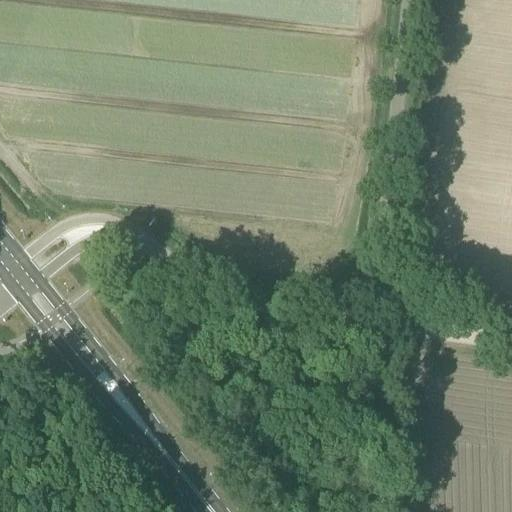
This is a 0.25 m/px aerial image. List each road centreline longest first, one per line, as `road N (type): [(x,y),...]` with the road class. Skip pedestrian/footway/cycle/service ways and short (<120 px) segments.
road 1 (unclassified): [(119,231),(147,241),(233,302),(382,321),(420,0)]
road 2 (primary): [(18,293),(90,382),(131,413)]
road 3 (primary): [(131,413),(106,366),(35,279)]
road 4 (track): [(382,321),(511,340)]
road 5 (primary): [(212,511),(131,413)]
